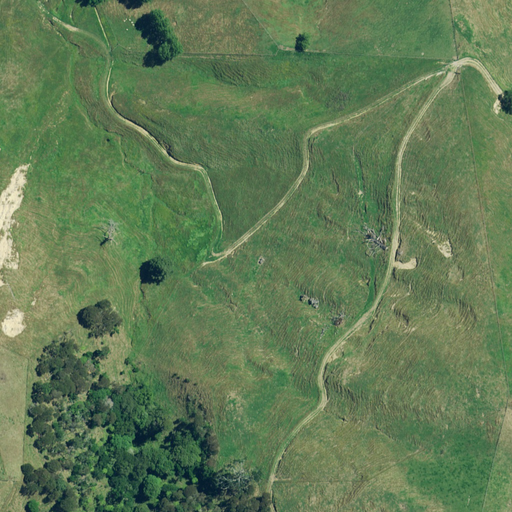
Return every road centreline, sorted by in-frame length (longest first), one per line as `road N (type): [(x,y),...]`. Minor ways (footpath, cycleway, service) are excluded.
road 1 (track): [(35,0),(113,58),(103,88),(110,111),(178,164),(202,170),(221,230),(211,256),(275,209),(306,170),(309,131),(457,63)]
road 2 (track): [(457,63),(406,134),(381,296),(364,323),(333,347),(318,376),(321,406),(287,444),(269,511)]
